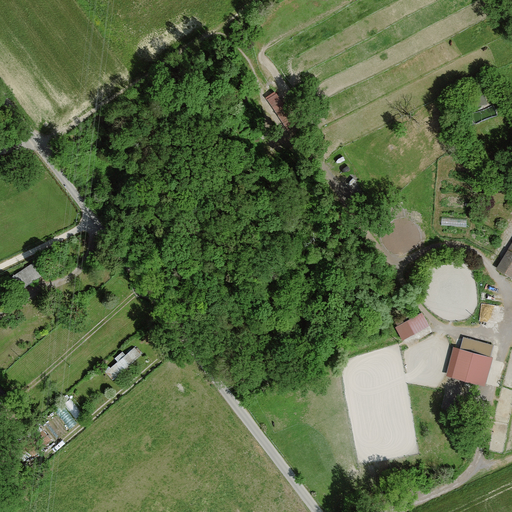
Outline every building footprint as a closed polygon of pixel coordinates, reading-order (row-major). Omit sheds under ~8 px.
[(270,94),(287,129),(301,122),(284,87),(270,94)] [(475,110),(478,120),(500,114),(497,103),(475,110)] [(505,186),(499,183),(496,189),(503,192),(505,186)] [(511,243),(496,269),(511,278),(511,243)] [(43,273),(36,262),(9,279),(16,291),(43,273)] [(413,270),(406,273),(409,279),(416,276),(413,270)] [(430,325),(423,312),(396,327),(403,340),(430,325)] [(462,349),(455,347),(447,375),(486,386),(493,357),(491,357),(494,345),(465,337),(462,349)] [(142,355),(134,347),(106,372),(113,380),(142,355)] [(7,395),(0,387),(0,405),(8,414),(17,405),(7,395)] [(467,410),(468,402),(459,401),(457,409),(467,410)] [(51,440),(42,430),(24,446),(33,456),(51,440)]
